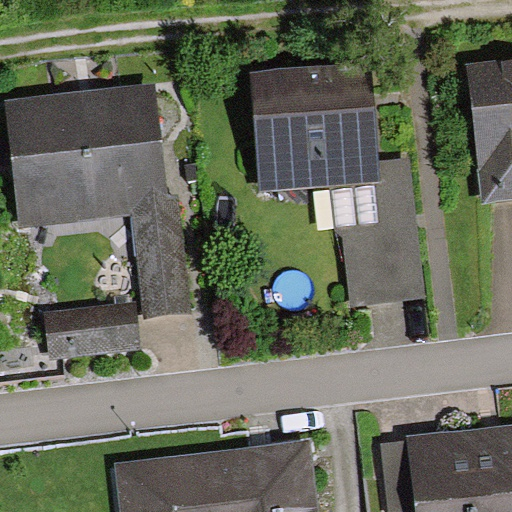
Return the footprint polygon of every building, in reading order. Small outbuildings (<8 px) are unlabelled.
[(511,48),(473,54),(491,194),(511,191),(511,48)] [(379,53),(261,62),(271,183),(334,178),(388,174),(387,152),(379,53)] [(165,82),(22,95),(33,214),(140,204),(150,307),(195,303),(184,184),(175,185),(165,82)] [(388,174),(334,178),(338,233),(349,232),(354,300),(380,298),(383,340),(434,336),(419,149),(387,152),(388,174)] [(142,299),(53,308),(57,351),(147,342),(142,299)] [(511,511),(511,433),(384,449),(392,511),(511,511)] [(318,511),(309,444),(118,469),(123,511),(318,511)]
